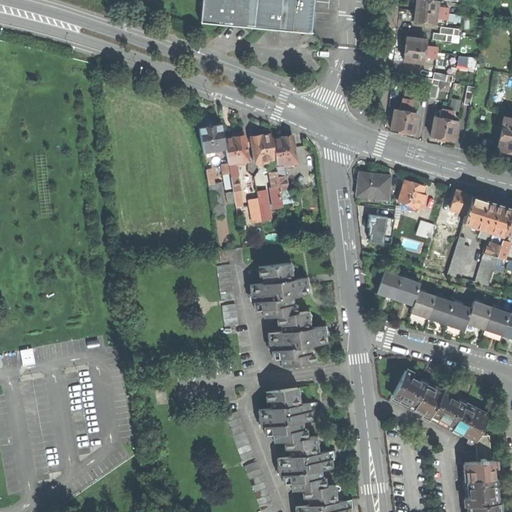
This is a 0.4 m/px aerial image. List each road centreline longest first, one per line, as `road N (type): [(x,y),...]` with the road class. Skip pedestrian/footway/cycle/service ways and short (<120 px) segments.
road 1 (tertiary): [(0,17),(262,105),(284,102)]
road 2 (tertiary): [(284,102),(219,70),(4,0)]
road 3 (residential): [(358,335),(329,124)]
road 4 (tertiary): [(329,124),(511,184)]
road 5 (residential): [(378,511),(358,335)]
road 6 (residential): [(358,335),(511,372)]
road 7 (residential): [(329,124),(346,64),(389,47),(394,0)]
